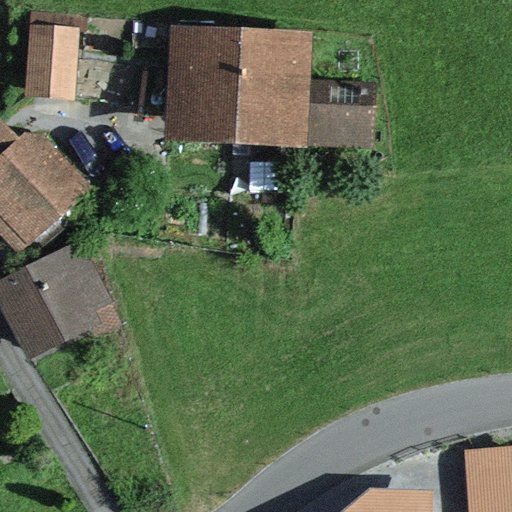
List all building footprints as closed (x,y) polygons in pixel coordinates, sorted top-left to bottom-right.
[(34,29),(30,93),(70,96),(74,32),(34,29)] [(178,39),(174,121),(296,127),(295,141),(366,144),(369,88),(301,86),(302,46),(178,39)] [(31,138),(0,165),(0,230),(15,246),(78,189),(31,138)] [(88,239),(0,283),(0,294),(28,350),(91,317),(99,331),(116,323),(88,239)] [(511,511),(511,444),(466,446),(467,510),(486,509),(485,511),(511,511)]
